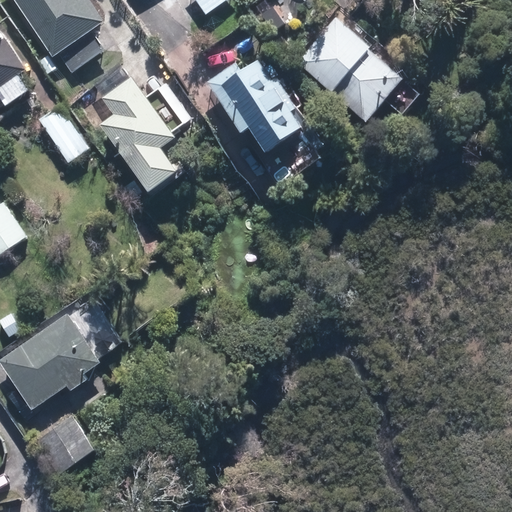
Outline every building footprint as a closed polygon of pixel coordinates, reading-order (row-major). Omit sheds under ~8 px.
[(114,15),(102,0),(24,0),(63,52),(114,15)] [(227,39),(200,0),(165,0),(142,16),(179,71),(227,39)] [(344,90),(346,87),(382,114),(415,72),(379,45),(381,42),(342,12),(305,60),(344,90)] [(0,89),(37,64),(4,17),(0,19),(0,89)] [(253,127),(262,120),(282,144),(316,116),(267,55),(253,67),(244,55),(214,79),(253,127)] [(127,107),(114,117),(165,183),(194,161),(176,138),(190,127),(146,70),(116,93),(127,107)] [(66,103),(46,117),(76,159),(96,145),(66,103)] [(11,199),(0,206),(0,253),(33,230),(11,199)] [(75,309),(8,357),(43,405),(110,357),(75,309)]
